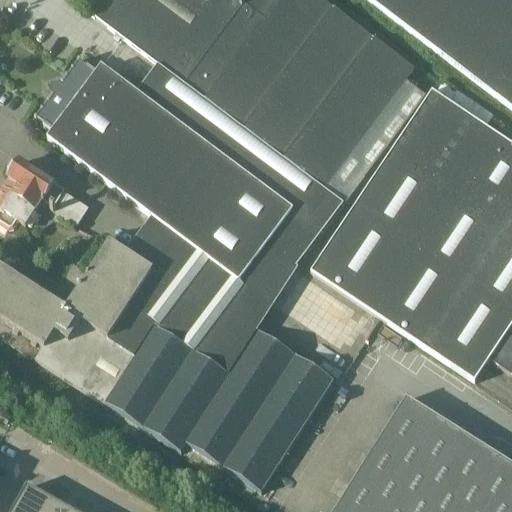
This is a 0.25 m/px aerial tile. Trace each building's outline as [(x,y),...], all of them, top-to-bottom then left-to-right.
[(412,72),(315,0),(99,0),(87,16),(136,52),(158,69),(137,98),(101,71),(96,77),(79,65),(34,124),(52,137),(47,144),(141,213),(151,221),(273,311),(301,271),(298,268),(344,207),(426,98),(404,82),(412,72)] [(511,0),(362,0),(511,113),(511,0)] [(130,72),(124,83),(138,91),(144,81),(130,72)] [(511,148),(432,95),(311,275),(476,381),(488,363),(511,378),(511,148)] [(88,211),(20,165),(18,168),(12,168),(7,174),(8,179),(10,180),(8,184),(10,185),(4,193),(3,192),(0,195),(0,229),(7,234),(12,233),(17,226),(24,230),(40,206),(75,230),(88,211)] [(273,311),(251,295),(151,221),(123,257),(109,248),(88,281),(72,271),(59,290),(10,258),(0,273),(0,321),(43,349),(36,359),(63,376),(61,378),(157,440),(180,455),(185,447),(261,496),(334,383),(258,334),(273,311)] [(511,511),(511,468),(406,402),(336,511),(511,511)] [(26,489),(13,511),(47,511),(52,504),(26,489)]
